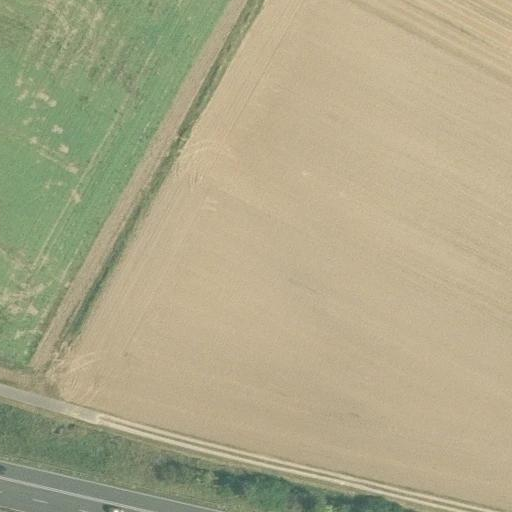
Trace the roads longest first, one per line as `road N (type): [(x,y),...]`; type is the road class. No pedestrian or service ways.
road 1 (track): [(261,0),(38,397)]
road 2 (track): [(38,397),(466,511)]
road 3 (trunk): [(0,484),(118,511)]
